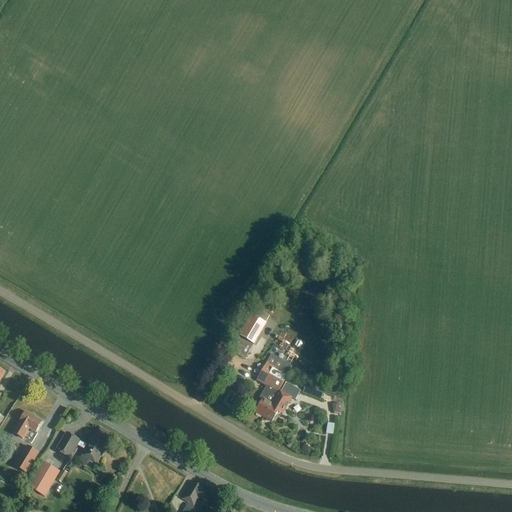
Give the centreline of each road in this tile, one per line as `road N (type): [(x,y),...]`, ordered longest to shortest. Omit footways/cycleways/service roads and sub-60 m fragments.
road 1 (unclassified): [(511,486),(288,463),(0,289)]
road 2 (secondary): [(281,511),(190,471),(0,355)]
